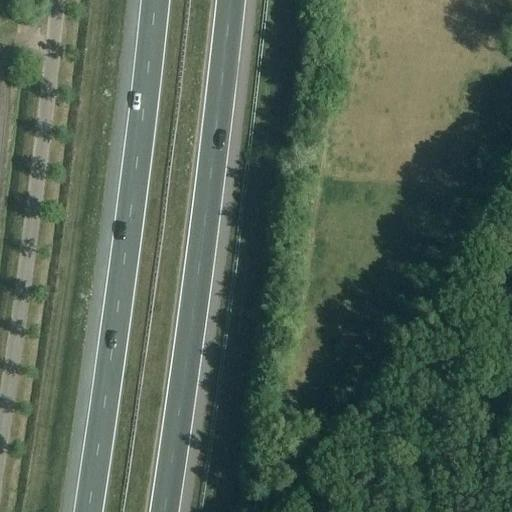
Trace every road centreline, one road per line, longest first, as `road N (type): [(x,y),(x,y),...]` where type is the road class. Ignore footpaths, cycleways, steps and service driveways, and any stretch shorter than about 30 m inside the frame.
road 1 (motorway): [(162,511),(218,153),(231,0)]
road 2 (motorway): [(153,0),(87,511)]
road 3 (unclassified): [(0,446),(57,0)]
